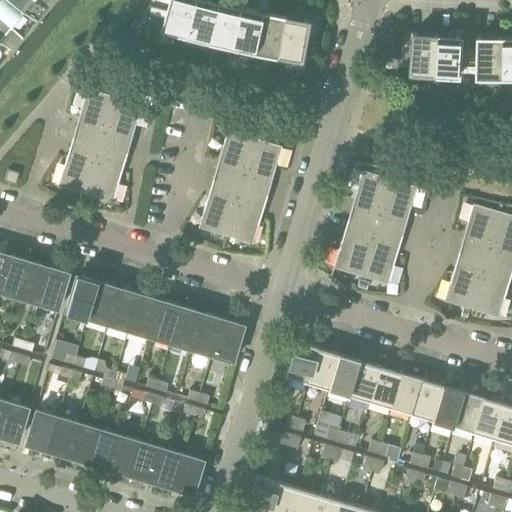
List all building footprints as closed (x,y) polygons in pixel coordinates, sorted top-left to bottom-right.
[(0,0),(0,17),(9,25),(21,11),(37,20),(47,8),(37,0),(0,0)] [(37,0),(47,8),(54,0),(37,0)] [(161,27),(182,33),(190,0),(148,0),(143,19),(162,24),(161,27)] [(213,0),(190,0),(182,33),(205,39),(215,0),(213,0)] [(238,6),(215,0),(205,39),(229,44),(238,6)] [(229,44),(253,49),(261,11),(257,10),(238,6),(229,44)] [(261,11),(253,49),(261,51),(276,54),(284,15),(277,14),(266,12),(261,11)] [(307,19),(284,15),(276,54),(300,58),(301,50),(310,52),(315,21),(307,19)] [(0,42),(12,49),(23,36),(9,25),(0,17),(0,42)] [(128,37),(130,30),(122,26),(119,34),(128,37)] [(432,73),(435,34),(411,32),(403,32),(402,43),(400,63),(409,64),(408,72),(432,73)] [(383,47),(393,48),(394,35),(387,34),(383,47)] [(457,66),(466,66),(466,48),(458,48),(458,35),(435,34),(432,73),(457,75),(457,66)] [(475,76),(498,76),(498,36),(476,36),(475,48),(466,48),(466,66),(475,67),(475,76)] [(498,76),(511,75),(511,36),(498,36),(498,76)] [(99,143),(108,113),(114,95),(87,87),(79,113),(83,114),(77,137),(99,143)] [(141,103),(114,95),(108,113),(99,143),(121,150),(129,124),(134,126),(141,103)] [(217,178),(240,185),(254,137),(226,129),(220,151),(225,153),(217,178)] [(57,184),(85,192),(99,143),(77,137),(71,156),(66,154),(57,184)] [(240,185),(261,192),(269,166),(274,168),(281,145),(254,137),(240,185)] [(116,169),(121,150),(99,143),(85,192),(112,200),(121,171),(116,169)] [(19,171),(7,168),(4,179),(15,182),(19,171)] [(352,219),(375,225),(389,177),(361,169),(355,192),(360,193),(352,219)] [(375,225),(396,232),(404,206),(409,207),(416,185),(389,177),(375,225)] [(211,198),(206,196),(197,226),(225,234),(240,185),(217,178),(211,198)] [(256,211),(261,192),(240,185),(225,234),(252,242),(261,212),(256,211)] [(91,206),(94,198),(85,195),(83,204),(91,206)] [(485,259),(500,210),(472,202),(465,225),(471,226),(463,252),(485,259)] [(485,259),(507,265),(511,249),(511,213),(500,210),(485,259)] [(346,238),(341,236),(332,266),(360,274),(375,225),(352,219),(346,238)] [(391,251),(396,232),(375,225),(360,274),(387,282),(396,253),(391,251)] [(0,268),(0,290),(15,295),(25,261),(20,260),(21,257),(5,252),(0,268)] [(443,299),(471,308),(485,259),(463,252),(457,271),(452,270),(443,299)] [(485,259),(471,308),(498,316),(507,286),(502,284),(507,265),(485,259)] [(25,261),(15,295),(35,301),(46,265),(30,260),(29,262),(25,261)] [(35,301),(57,307),(67,274),(62,272),(62,269),(46,265),(35,301)] [(65,310),(86,316),(97,280),(81,275),(80,278),(75,276),(65,310)] [(368,281),(359,279),(357,285),(366,288),(368,281)] [(97,280),(86,316),(107,323),(117,289),(113,288),(114,285),(97,280)] [(107,323),(128,329),(139,292),(122,288),(122,290),(117,289),(107,323)] [(139,292),(128,329),(148,335),(159,301),(154,300),(155,297),(139,292)] [(159,301),(148,335),(169,341),(180,305),(164,300),(163,302),(159,301)] [(169,341),(190,347),(200,313),(195,312),(196,309),(180,305),(169,341)] [(200,313),(190,347),(211,353),(221,317),(205,312),(204,315),(200,313)] [(232,360),(242,326),(237,324),(238,322),(221,317),(211,353),(232,360)] [(12,344),(22,347),(24,339),(14,336),(12,344)] [(24,339),(22,347),(31,350),(34,342),(24,339)] [(307,380),(318,346),(296,340),(283,383),(305,390),(307,380)] [(338,352),(318,346),(307,380),(328,386),(338,352)] [(20,353),(10,350),(7,358),(17,362),(20,353)] [(63,360),(73,362),(75,355),(65,352),(63,360)] [(349,392),(359,358),(338,352),(328,386),(349,392)] [(30,356),(20,353),(17,362),(27,365),(30,356)] [(85,357),(75,355),(73,362),(82,365),(85,357)] [(380,365),(359,358),(349,392),(369,399),(380,365)] [(59,374),(68,377),(71,369),(61,366),(61,365),(49,362),(46,369),(59,373),(59,374)] [(390,405),(400,371),(380,365),(369,399),(390,405)] [(115,370),(106,367),(103,375),(113,378),(115,370)] [(80,371),(71,369),(68,377),(78,380),(80,371)] [(125,373),(115,370),(113,378),(123,381),(125,373)] [(411,411),(421,377),(400,371),(390,405),(411,411)] [(110,386),(113,378),(103,375),(101,383),(110,386)] [(145,384),(155,387),(158,379),(148,376),(145,384)] [(442,383),(421,377),(411,411),(432,417),(442,383)] [(123,381),(113,378),(110,386),(120,389),(123,381)] [(158,379),(155,387),(165,390),(167,382),(158,379)] [(453,423),(463,389),(442,383),(432,417),(453,423)] [(187,397),(197,400),(199,392),(189,389),(187,397)] [(484,395),(463,389),(453,423),(473,430),(484,395)] [(141,399),(151,402),(154,393),(144,390),(141,399)] [(197,400),(206,403),(209,395),(199,392),(197,400)] [(163,396),(154,393),(151,402),(161,404),(163,396)] [(484,395),(473,430),(494,436),(504,402),(484,395)] [(6,398),(0,419),(0,434),(12,438),(13,436),(18,437),(28,405),(6,398)] [(511,404),(504,402),(494,436),(511,441),(511,404)] [(183,411),(193,414),(195,406),(185,403),(183,411)] [(205,409),(195,406),(193,414),(202,417),(205,409)] [(57,413),(36,407),(26,440),(31,441),(30,444),(47,449),(57,413)] [(274,412),(271,421),(279,423),(282,414),(274,412)] [(78,419),(57,413),(47,449),(63,453),(64,451),(68,452),(78,419)] [(284,424),(293,427),(297,416),(288,413),(284,424)] [(305,418),(297,416),(293,427),(302,430),(305,418)] [(99,426),(78,419),(68,452),(72,453),(72,456),(88,461),(99,426)] [(335,439),(343,442),(355,445),(357,438),(355,437),(357,433),(347,430),(349,423),(340,420),(338,428),(335,439)] [(99,426),(88,461),(104,466),(105,463),(110,465),(120,432),(99,426)] [(335,439),(338,428),(329,426),(326,437),(335,439)] [(292,433),(283,430),(279,442),(288,444),(292,433)] [(140,438),(120,432),(110,465),(114,466),(113,468),(130,473),(140,438)] [(300,436),(292,433),(288,444),(297,447),(300,436)] [(140,438),(130,473),(145,478),(146,475),(151,477),(161,444),(140,438)] [(367,449),(376,452),(379,441),(370,438),(367,449)] [(388,443),(379,441),(376,452),(384,454),(388,443)] [(418,464),(421,453),(425,443),(415,441),(409,461),(418,464)] [(321,454),(330,456),(333,445),(324,443),(321,454)] [(171,486),(182,451),(161,444),(151,477),(155,478),(154,481),(171,486)] [(341,448),(333,445),(330,456),(338,459),(341,448)] [(203,457),(182,451),(171,486),(187,491),(188,488),(193,489),(203,457)] [(430,455),(421,453),(418,464),(427,467),(430,455)] [(374,458),(365,455),(362,466),(371,469),(374,458)] [(383,460),(374,458),(371,469),(379,471),(383,460)] [(450,474),(459,477),(463,465),(454,463),(450,474)] [(471,468),(463,465),(459,477),(468,479),(471,468)] [(416,470),(407,467),(404,478),(413,481),(416,470)] [(425,473),(416,470),(413,481),(421,484),(425,473)] [(246,507),(261,511),(267,511),(277,480),(256,474),(246,507)] [(492,486),(501,489),(504,478),(495,475),(492,486)] [(511,481),(511,480),(504,478),(501,489),(509,491),(511,481)] [(290,511),(298,486),(277,480),(267,511),(290,511)] [(458,482),(449,480),(445,491),(454,493),(458,482)] [(466,485),(458,482),(454,493),(463,496),(466,485)] [(313,511),(319,493),(298,486),(290,511),(313,511)] [(499,495),(490,492),(487,503),(496,506),(499,495)] [(335,511),(340,499),(319,493),(313,511),(335,511)] [(507,497),(499,495),(496,506),(504,508),(507,497)] [(335,511),(358,511),(360,505),(340,499),(335,511)]
